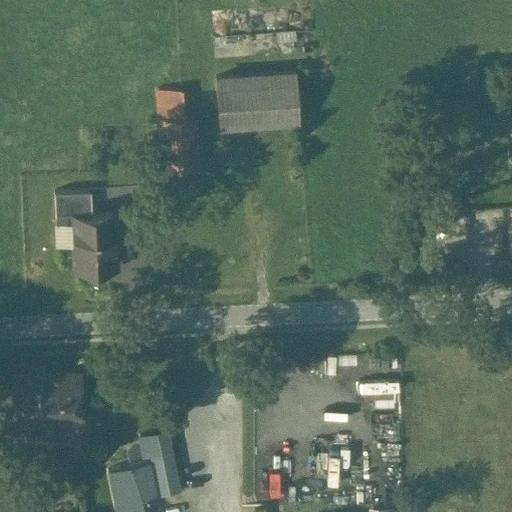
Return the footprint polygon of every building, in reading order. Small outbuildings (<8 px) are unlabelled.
[(295,72),(214,77),(217,125),(298,120),(295,72)] [(161,170),(199,168),(196,116),(183,117),(181,88),(156,89),(161,170)] [(194,241),(142,244),(144,281),(246,276),(244,239),(242,239),(239,179),(191,182),(194,241)] [(55,221),(73,220),(73,213),(90,213),(89,188),(53,190),(55,221)] [(493,257),(511,256),(511,211),(491,213),(493,257)] [(90,213),(73,213),(73,220),(75,268),(114,266),(111,212),(90,213)] [(55,427),(60,423),(60,419),(80,418),(78,373),(44,375),(44,369),(28,370),(28,375),(12,376),(15,426),(39,425),(44,427),(55,427)] [(166,430),(138,435),(142,455),(151,453),(159,493),(178,489),(166,430)] [(141,498),(156,494),(148,460),(106,469),(113,502),(140,496),(141,498)] [(113,502),(115,511),(145,511),(141,498),(140,496),(113,502)]
